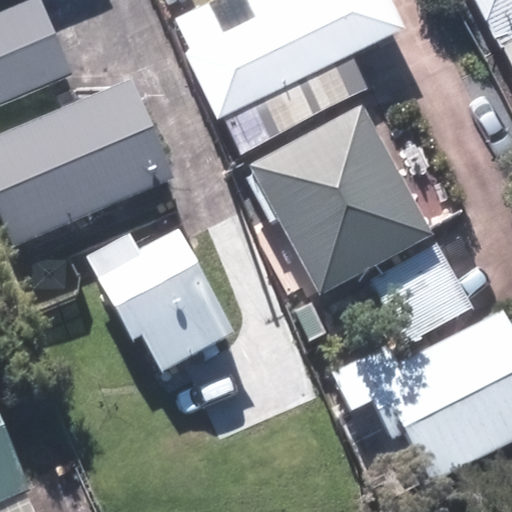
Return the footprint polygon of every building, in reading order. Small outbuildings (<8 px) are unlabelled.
[(47,0),(37,0),(0,15),(0,108),(78,77),(47,0)] [(220,0),(181,19),(243,151),(358,97),(344,67),(412,35),(395,0),(220,0)] [(511,0),(482,0),(511,56),(511,0)] [(138,80),(0,135),(0,209),(16,248),(180,182),(138,80)] [(359,108),(260,164),(331,290),(431,234),(359,108)] [(137,232),(95,255),(142,345),(154,339),(173,373),(242,337),(224,303),(267,280),(236,222),(193,245),(182,225),(144,245),(137,232)] [(479,296),(443,238),(372,283),(409,341),(479,296)] [(397,342),(334,371),(354,415),(343,420),(381,502),(511,442),(511,309),(510,306),(403,354),(397,342)] [(48,511),(0,404),(0,511),(48,511)]
